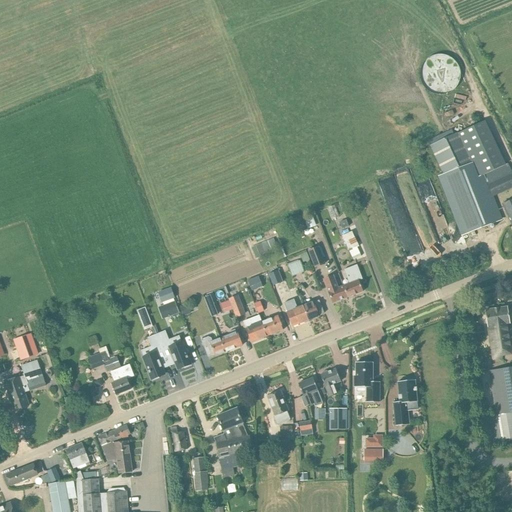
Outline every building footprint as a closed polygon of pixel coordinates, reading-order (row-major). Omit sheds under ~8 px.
[(454,135),(452,130),(428,140),(445,175),(440,177),(462,235),(501,220),(491,196),(507,189),(502,180),(511,175),(511,173),(507,164),(475,179),(468,164),(467,164),(457,142),(486,129),(483,122),(454,135)] [(389,178),(379,182),(407,254),(417,250),(389,178)] [(511,199),(502,204),(511,225),(511,199)] [(345,219),(339,222),(341,228),(348,225),(345,219)] [(342,236),(352,257),(360,253),(357,247),(359,246),(352,231),(342,236)] [(278,251),(273,238),(256,245),(261,258),(278,251)] [(326,264),(319,246),(308,250),(315,269),(326,264)] [(288,265),(292,276),(304,272),(300,260),(288,265)] [(344,285),(348,297),(363,291),(359,280),(363,279),(357,264),(344,270),(349,283),(344,285)] [(268,274),(273,286),(283,282),(278,270),(268,274)] [(324,279),(332,302),(348,297),(344,285),(338,288),(333,275),(324,279)] [(258,276),(247,280),(252,291),(263,286),(258,276)] [(237,293),(248,289),(245,279),(233,283),(237,293)] [(163,318),(181,312),(176,297),(178,297),(175,287),(161,291),(165,304),(159,306),(163,318)] [(287,312),(292,326),(308,319),(303,306),(297,308),(294,299),(284,303),(287,312)] [(303,306),(308,319),(318,315),(324,313),(319,300),(313,302),(303,306)] [(208,307),(216,329),(222,327),(212,301),(206,303),(208,307)] [(254,303),(258,313),(264,311),(260,301),(254,303)] [(236,317),(244,314),(241,305),(233,308),(236,317)] [(511,338),(507,305),(485,309),(491,359),(501,358),(500,355),(511,355),(510,348),(511,347),(511,338)] [(138,309),(145,329),(155,325),(147,306),(138,309)] [(259,315),(243,321),(246,328),(252,342),(267,336),(267,335),(261,322),(259,315)] [(261,322),(267,335),(283,329),(278,315),(261,322)] [(229,334),(219,338),(225,352),(242,345),(237,332),(235,332),(234,329),(229,332),(229,334)] [(165,331),(156,334),(169,366),(176,364),(178,369),(184,367),(184,368),(191,366),(182,342),(171,347),(165,331)] [(38,354),(31,334),(14,340),(21,360),(38,354)] [(156,334),(148,338),(154,353),(143,358),(152,381),(159,378),(159,377),(164,375),(162,369),(169,366),(156,334)] [(90,346),(98,343),(96,336),(88,339),(90,346)] [(201,339),(204,347),(203,347),(207,356),(214,354),(215,356),(225,352),(219,338),(212,340),(211,337),(208,336),(201,339)] [(111,383),(115,395),(131,389),(127,379),(134,376),(129,364),(122,367),(117,356),(109,359),(105,351),(88,358),(93,369),(104,364),(108,372),(110,371),(114,382),(111,383)] [(4,382),(14,411),(29,406),(25,392),(46,386),(43,376),(42,376),(37,360),(21,365),(24,376),(19,377),(4,382)] [(356,378),(355,378),(355,389),(366,388),(366,403),(379,403),(379,383),(373,383),(373,363),(356,364),(356,378)] [(511,366),(489,370),(495,415),(496,415),(484,417),(489,445),(501,443),(500,440),(511,438),(511,366)] [(333,384),(341,381),(335,368),(328,371),(327,371),(323,372),(323,374),(320,374),(329,396),(337,393),(333,384)] [(313,377),(298,383),(303,396),(301,397),(305,407),(314,403),(315,407),(323,403),(313,377)] [(393,402),(395,426),(409,424),(408,411),(418,410),(415,380),(414,380),(412,378),(408,379),(406,380),(397,381),(399,401),(393,402)] [(275,416),(273,416),(277,425),(291,420),(287,411),(288,411),(280,390),(267,396),(275,415),(274,415),(275,416)] [(219,457),(221,470),(247,464),(244,452),(253,450),(249,435),(247,435),(242,423),(243,423),(237,408),(217,415),(223,431),(224,433),(214,438),(216,443),(219,457)] [(326,408),(317,408),(316,417),(326,418),(326,408)] [(329,409),(329,430),(347,429),(347,408),(329,409)] [(311,421),(299,423),(301,436),(313,434),(311,421)] [(101,446),(111,442),(113,441),(122,437),(123,439),(128,437),(128,435),(130,434),(127,424),(98,436),(101,446)] [(280,435),(292,435),(292,426),(280,426),(280,435)] [(170,428),(175,451),(187,448),(184,432),(178,433),(176,427),(170,428)] [(289,449),(289,440),(281,440),(281,449),(289,449)] [(117,460),(119,473),(132,472),(128,441),(114,443),(111,442),(101,446),(107,461),(117,460)] [(89,462),(81,443),(65,449),(73,469),(89,462)] [(194,473),(196,491),(208,490),(207,471),(206,471),(204,457),(193,459),(194,473)] [(8,475),(11,483),(20,480),(21,482),(29,479),(29,476),(36,474),(32,466),(8,475)] [(54,467),(46,470),(48,474),(51,482),(59,478),(54,467)] [(80,471),(75,473),(76,480),(77,498),(78,511),(128,511),(127,492),(126,492),(124,488),(110,488),(107,492),(100,493),(98,479),(83,479),(80,471)] [(281,477),(281,489),(299,490),(300,478),(281,477)] [(48,484),(52,511),(70,511),(68,499),(77,498),(76,480),(65,481),(48,484)] [(0,511),(13,511),(10,503),(0,507),(0,511)]
